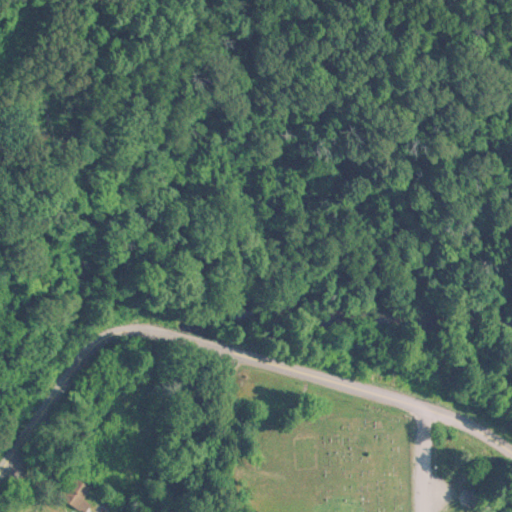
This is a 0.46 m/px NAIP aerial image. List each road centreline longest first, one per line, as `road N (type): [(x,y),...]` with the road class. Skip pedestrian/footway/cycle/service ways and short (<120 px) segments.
road 1 (residential): [(57,399),(84,471),(66,511),(151,482),(170,334)]
road 2 (secondary): [(208,347),(442,415),(511,447)]
road 3 (secondary): [(0,474),(98,337),(145,330),(190,341)]
